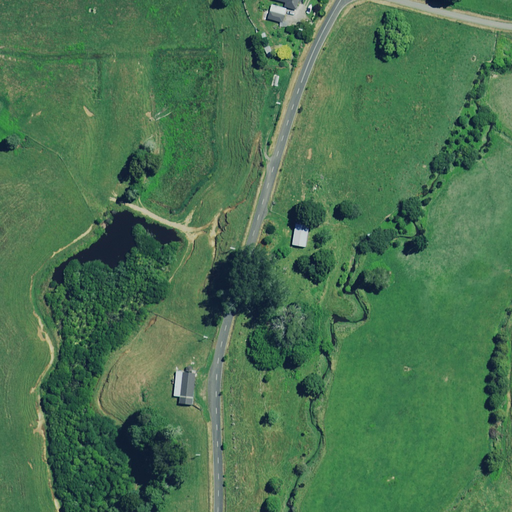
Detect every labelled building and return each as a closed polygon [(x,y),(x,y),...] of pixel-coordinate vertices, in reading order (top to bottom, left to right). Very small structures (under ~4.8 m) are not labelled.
[(298,0),(274,0),(286,3),(285,7),(296,10),(298,0)] [(280,27),(289,27),(289,22),(283,22),(286,9),(271,5),(268,19),(280,23),(280,27)] [(265,77),(269,80),(275,72),(271,69),(265,77)] [(310,227),(296,224),(292,245),(306,248),(310,227)] [(195,373),(176,372),(174,396),(180,397),(180,404),(193,405),(195,373)]
